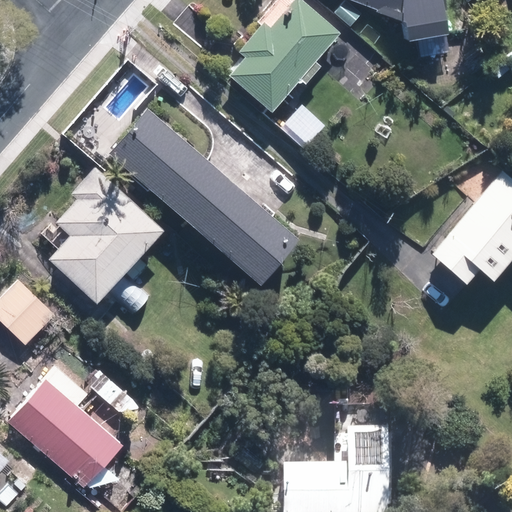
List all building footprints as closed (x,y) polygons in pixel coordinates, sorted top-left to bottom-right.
[(259,113),(329,33),(290,0),(283,0),(217,77),(259,113)] [(338,0),(387,18),(391,43),(432,36),(426,0),(338,0)] [(304,226),(152,102),(115,147),(268,270),(304,226)] [(319,129),(294,106),(275,125),(300,149),(319,129)] [(103,293),(167,222),(100,162),(76,188),(82,194),(62,216),(75,228),(54,250),(103,293)] [(511,184),(496,170),(417,255),(449,284),(463,269),(477,282),(503,253),(511,261),(511,184)] [(58,307),(22,275),(0,299),(0,311),(30,339),(58,307)] [(53,368),(13,413),(89,480),(129,434),(53,368)] [(97,375),(85,388),(118,420),(131,406),(97,375)] [(354,424),(353,460),(289,459),(288,511),(357,511),(391,511),(393,425),(354,424)] [(0,467),(16,449),(0,435),(0,467)]
